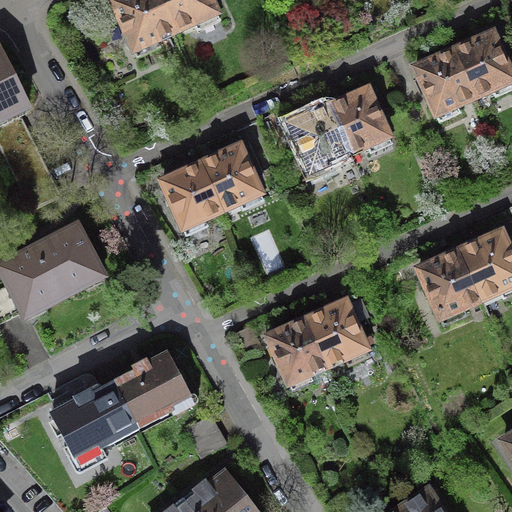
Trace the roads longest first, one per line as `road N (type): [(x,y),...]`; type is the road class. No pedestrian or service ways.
road 1 (residential): [(107,174),(495,0)]
road 2 (residential): [(201,336),(511,196)]
road 3 (residential): [(184,307),(0,401)]
road 4 (residential): [(299,511),(201,336)]
road 5 (residential): [(107,174),(8,4)]
road 6 (residential): [(184,307),(107,174)]
